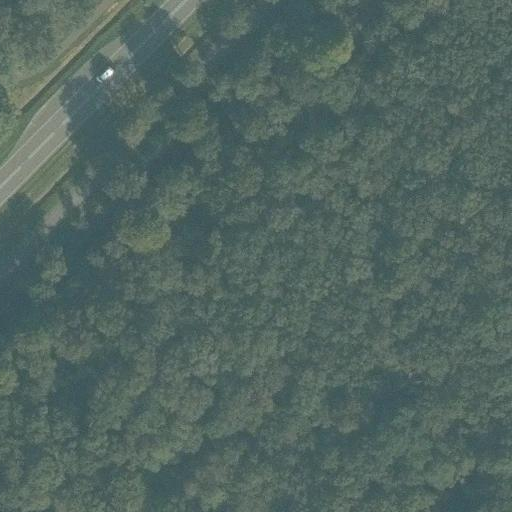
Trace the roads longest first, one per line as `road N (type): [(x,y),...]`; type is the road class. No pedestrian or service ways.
road 1 (track): [(0,394),(388,0)]
road 2 (unclassified): [(0,273),(269,0)]
road 3 (trunk): [(0,189),(188,0)]
